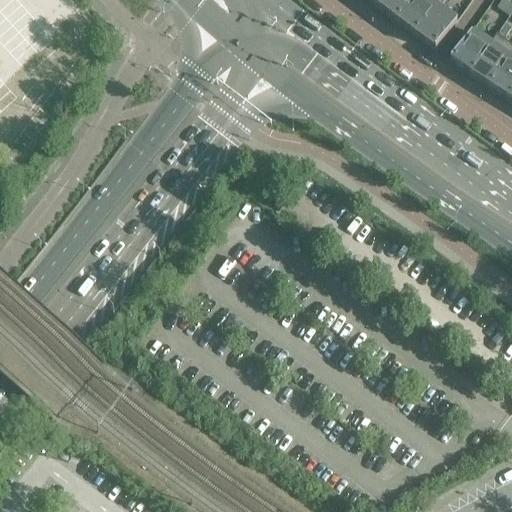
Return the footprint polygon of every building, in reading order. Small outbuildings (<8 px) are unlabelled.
[(390,0),(364,0),(380,13),(390,0)] [(390,0),(380,13),(398,26),(418,0),(390,0)] [(444,0),(418,0),(398,26),(417,40),(439,11),(446,1),(444,0)] [(511,14),(511,8),(503,2),(497,10),(510,19),(511,14)] [(457,24),(439,11),(417,40),(435,54),(457,24)] [(490,46),(472,34),(450,64),(470,77),(490,46)] [(511,46),(496,36),(490,46),(470,77),(488,90),(511,54),(511,46)] [(511,94),(511,54),(488,90),(507,102),(511,94)]
